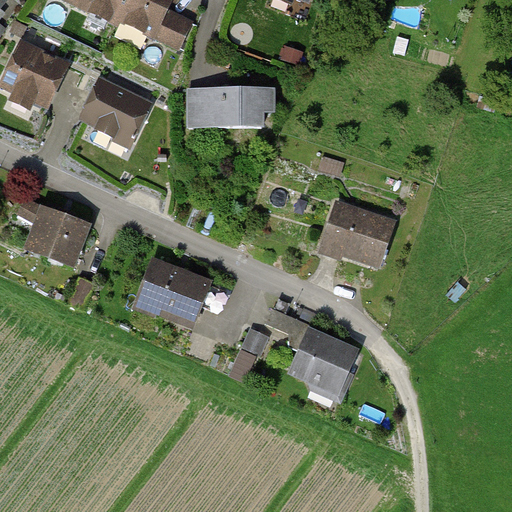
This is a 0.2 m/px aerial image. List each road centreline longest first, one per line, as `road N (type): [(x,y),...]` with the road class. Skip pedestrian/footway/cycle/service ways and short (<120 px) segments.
road 1 (residential): [(0,151),(351,315),(384,345)]
road 2 (track): [(384,345),(417,407),(425,511)]
